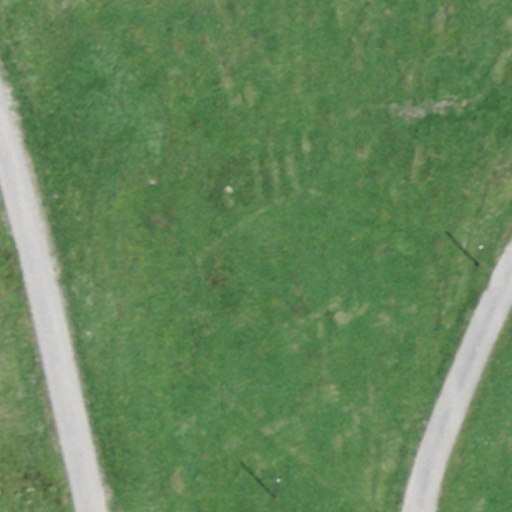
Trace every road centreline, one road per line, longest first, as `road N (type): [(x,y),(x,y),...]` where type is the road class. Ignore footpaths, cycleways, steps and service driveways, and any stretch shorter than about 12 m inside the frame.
road 1 (unclassified): [(0,107),(37,220),(103,511)]
road 2 (unclassified): [(435,511),(511,291)]
